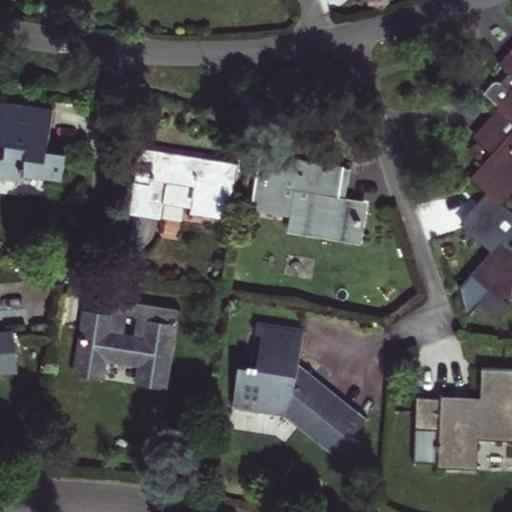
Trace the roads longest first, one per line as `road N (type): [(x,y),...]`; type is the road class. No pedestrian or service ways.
road 1 (residential): [(351,37),(435,299),(428,322)]
road 2 (residential): [(119,51),(94,226),(77,256)]
road 3 (residential): [(321,43),(198,54),(119,51)]
road 4 (residential): [(0,497),(119,499),(194,511)]
road 5 (residential): [(475,0),(351,37)]
road 6 (residential): [(119,51),(0,29)]
